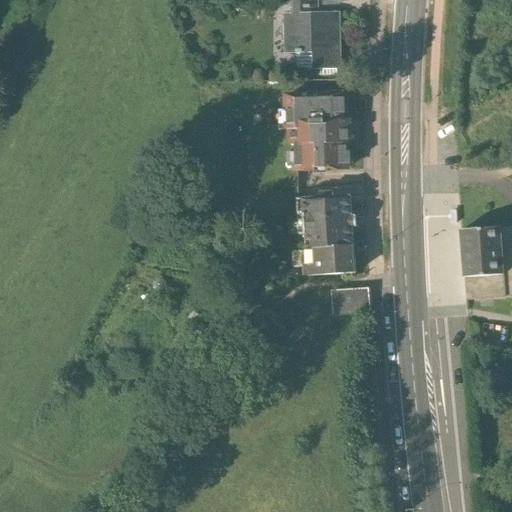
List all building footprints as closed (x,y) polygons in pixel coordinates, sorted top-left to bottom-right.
[(291,0),(292,13),(319,12),(318,0),(291,0)] [(340,11),(319,12),(292,13),(284,13),(285,52),(313,51),(314,68),(341,67),(340,11)] [(286,129),(290,129),(290,152),(291,172),(295,172),(295,178),(349,177),(349,151),(349,144),(354,144),(354,128),(347,128),(347,99),(286,100),(286,129)] [(350,197),(303,198),(304,236),(312,235),(312,250),(351,249),(350,197)] [(506,292),(511,293),(511,222),(501,223),(504,270),(506,292)] [(501,223),(461,226),(463,255),(464,273),(504,270),(501,223)] [(354,276),(353,248),(351,249),(312,250),(313,268),(304,268),(304,277),(354,276)] [(464,273),(466,295),(506,292),(504,270),(464,273)] [(368,290),(331,292),(332,315),(370,314),(368,290)]
